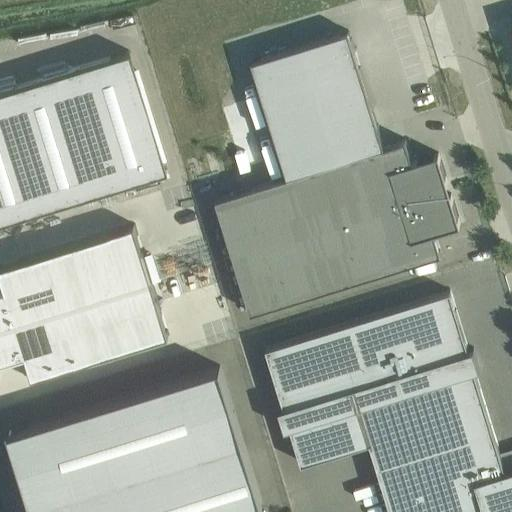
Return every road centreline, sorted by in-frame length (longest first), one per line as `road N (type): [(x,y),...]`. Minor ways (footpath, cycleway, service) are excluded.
road 1 (unknown): [(480,95),(394,122),(356,20),(242,53),(236,71),(264,170),(218,188),(209,196),(211,209),(249,303),(268,309),(511,224)]
road 2 (unclassified): [(511,199),(451,0)]
